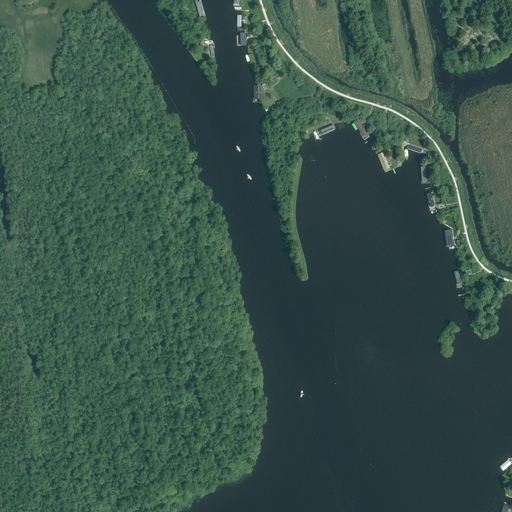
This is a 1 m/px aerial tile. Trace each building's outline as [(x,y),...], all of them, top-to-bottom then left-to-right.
[(195,0),(200,18),(205,17),(200,0),(195,0)] [(357,122),(353,125),(364,141),(368,138),(357,122)] [(332,127),(317,132),(319,137),(333,132),(332,127)] [(407,149),(424,154),(426,153),(426,151),(426,150),(409,145),(406,146),(406,147),(407,149)] [(383,155),(378,157),(384,174),(389,172),(383,155)] [(422,183),(430,183),(430,166),(421,166),(422,183)] [(431,194),(426,196),(429,209),(435,208),(431,194)] [(458,273),(452,274),(455,289),(461,288),(458,273)] [(510,464),(507,461),(498,469),(502,473),(510,464)]
